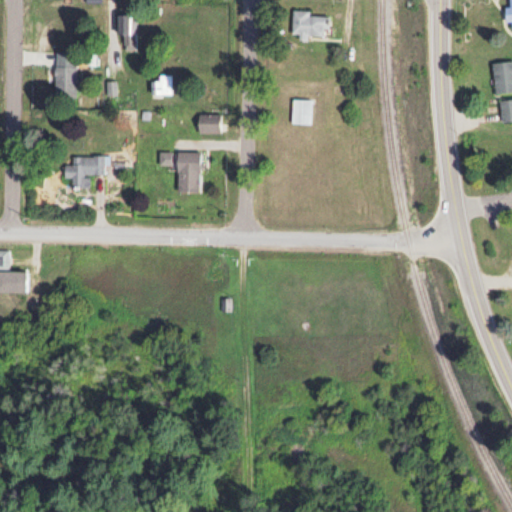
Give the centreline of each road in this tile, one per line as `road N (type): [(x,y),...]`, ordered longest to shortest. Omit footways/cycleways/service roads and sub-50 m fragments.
road 1 (residential): [(455,241),(0,235)]
road 2 (tertiary): [(511,386),(455,241),(439,0)]
road 3 (residential): [(3,236),(11,0)]
road 4 (residential): [(245,236),(245,0)]
